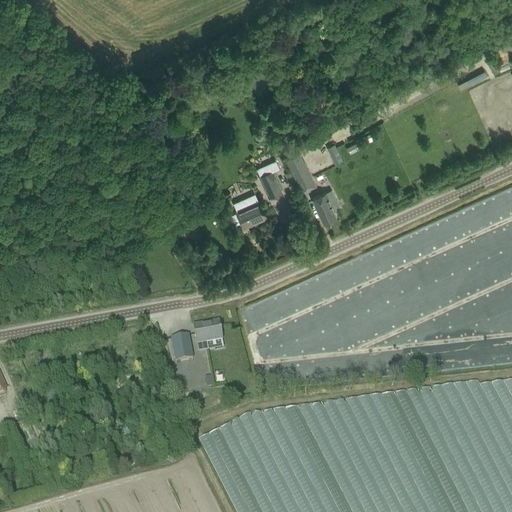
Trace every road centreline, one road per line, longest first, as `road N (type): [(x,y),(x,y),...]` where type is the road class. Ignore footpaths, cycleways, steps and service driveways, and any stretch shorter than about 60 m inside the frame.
road 1 (unclassified): [(0,338),(230,293),(511,172)]
road 2 (unknown): [(511,43),(323,141),(332,165)]
